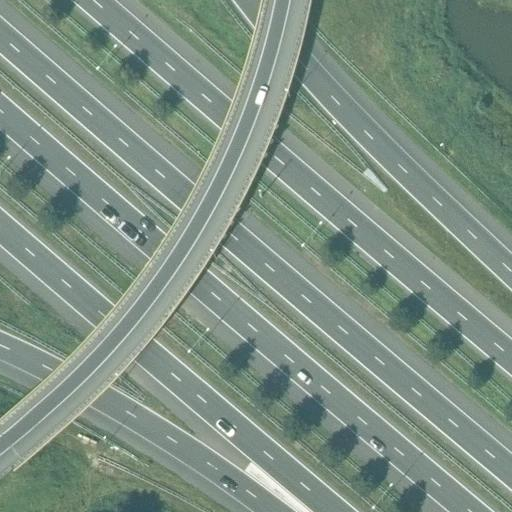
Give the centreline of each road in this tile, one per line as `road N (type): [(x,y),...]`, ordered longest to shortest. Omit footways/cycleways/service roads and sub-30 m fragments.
road 1 (motorway): [(511,473),(0,36)]
road 2 (motorway): [(0,109),(470,511)]
road 3 (motorway): [(511,358),(93,0)]
road 4 (motorway): [(0,447),(114,343),(161,284),(236,149),(283,0)]
road 5 (motorway): [(0,228),(330,511)]
road 6 (motorway): [(511,271),(385,152),(248,0)]
road 7 (motorway): [(0,346),(140,421),(276,511)]
